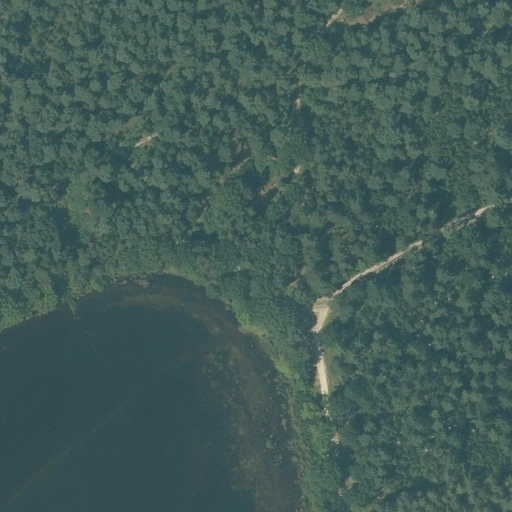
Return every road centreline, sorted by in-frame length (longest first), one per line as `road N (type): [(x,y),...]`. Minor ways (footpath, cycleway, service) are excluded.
road 1 (track): [(318,307),(359,276),(511,197)]
road 2 (track): [(346,511),(318,307)]
